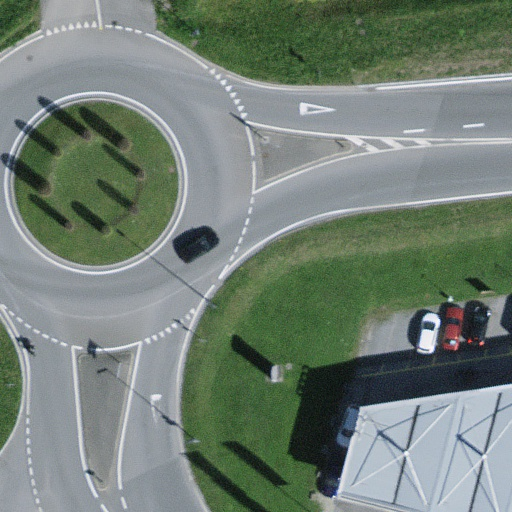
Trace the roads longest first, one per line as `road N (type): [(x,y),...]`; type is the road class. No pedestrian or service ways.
road 1 (primary): [(511,131),(170,96)]
road 2 (primary): [(192,245),(303,196),(511,142)]
road 3 (tertiary): [(162,511),(154,427),(172,268)]
road 4 (tertiary): [(33,276),(51,338),(60,457)]
road 5 (primary): [(192,245),(211,178),(199,133),(170,96)]
road 6 (primary): [(170,96),(126,73),(101,70),(59,76),(22,98)]
road 7 (primary): [(33,276),(104,296),(172,268)]
